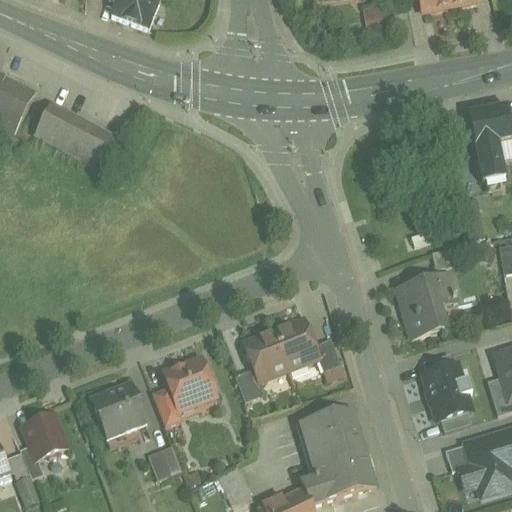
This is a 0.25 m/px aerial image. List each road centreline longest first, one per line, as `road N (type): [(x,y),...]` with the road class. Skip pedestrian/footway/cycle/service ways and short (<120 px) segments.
road 1 (residential): [(0,389),(333,260)]
road 2 (secondary): [(0,19),(153,90),(255,114)]
road 3 (residential): [(333,260),(412,511)]
road 4 (secondary): [(248,89),(0,11)]
road 5 (secondary): [(511,59),(364,87),(288,92)]
road 6 (secondary): [(296,116),(511,79)]
road 7 (residential): [(255,114),(333,260)]
road 8 (residential): [(333,260),(296,116)]
